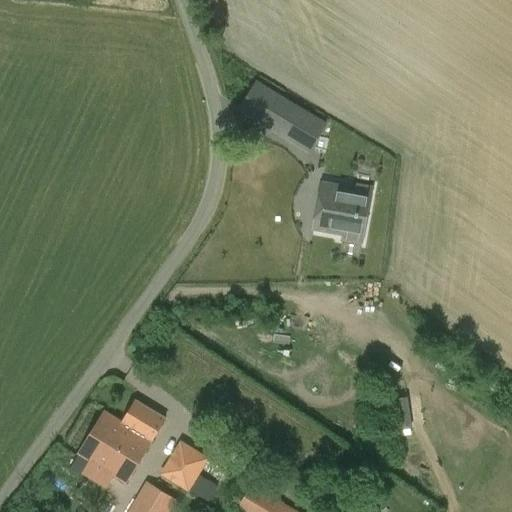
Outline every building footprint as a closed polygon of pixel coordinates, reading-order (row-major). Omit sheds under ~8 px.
[(326,120),(296,104),(280,133),(310,150),(326,120)] [(322,184),(314,228),(344,234),(343,237),(362,241),(371,189),(352,186),(352,190),(322,184)] [(413,425),(408,397),(400,398),(405,427),(413,425)] [(135,400),(122,421),(104,410),(78,453),(125,483),(165,419),(135,400)] [(189,490),(209,459),(181,442),(162,473),(189,490)] [(168,511),(175,500),(148,484),(131,511),(168,511)] [(299,511),(252,484),(238,508),(243,511),(299,511)]
